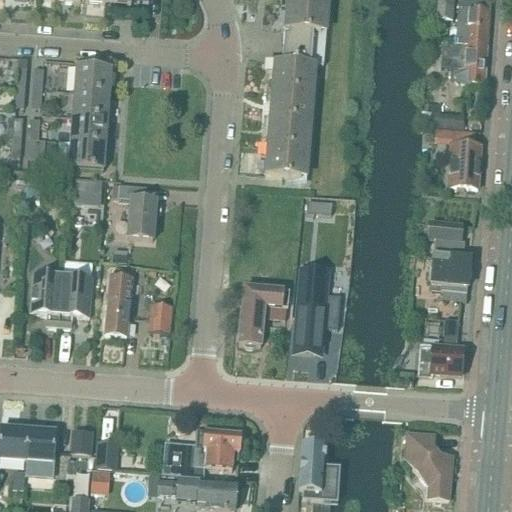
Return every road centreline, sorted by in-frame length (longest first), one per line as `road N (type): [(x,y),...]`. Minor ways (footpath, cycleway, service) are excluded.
road 1 (residential): [(198,396),(224,62)]
road 2 (residential): [(224,62),(0,46)]
road 3 (tertiary): [(494,414),(511,212)]
road 4 (unclassified): [(0,381),(198,396)]
road 5 (unclassified): [(494,414),(335,403)]
